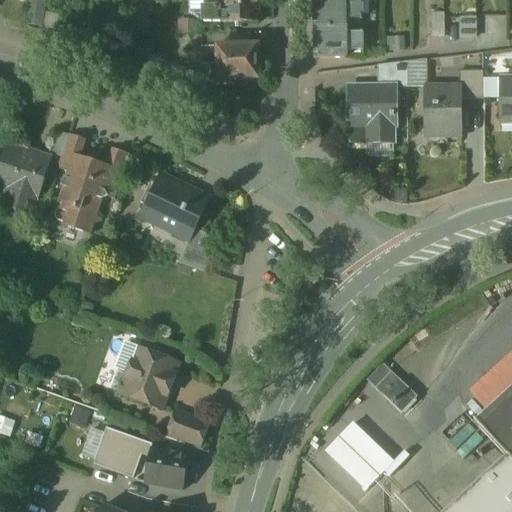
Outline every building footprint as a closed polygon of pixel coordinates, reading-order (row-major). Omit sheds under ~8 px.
[(224,0),(205,0),(206,25),(225,25),(224,0)] [(258,0),(224,0),(225,25),(258,25),(258,0)] [(345,21),(344,0),(313,0),(314,29),(345,28),(345,21)] [(357,0),(344,0),(345,21),(362,20),(361,5),(358,5),(357,0)] [(445,38),(445,15),(432,15),(433,38),(445,38)] [(485,16),(485,37),(510,37),(510,16),(485,16)] [(477,19),(465,19),(465,39),(477,39),(477,19)] [(345,36),(345,28),(314,29),(315,59),(346,58),(345,36)] [(362,35),(345,36),(346,58),(362,57),(362,35)] [(259,47),(217,47),(218,82),(259,82),(259,47)] [(379,67),(379,88),(351,88),(351,124),(373,123),(373,144),(394,143),(394,123),(396,123),(396,88),(408,88),(408,63),(379,67)] [(485,74),(462,74),(462,91),(463,91),(463,101),(485,101),(485,74)] [(462,91),(427,91),(427,132),(443,132),(443,138),(463,137),(463,101),(463,91),(462,91)] [(373,144),(373,123),(351,124),(351,128),(353,128),(353,144),(373,144)] [(69,137),(58,133),(51,156),(63,159),(69,137)] [(95,169),(91,167),(88,161),(81,159),(87,142),(70,137),(63,159),(59,171),(71,175),(69,180),(63,183),(66,188),(59,211),(68,214),(64,228),(91,236),(94,226),(100,223),(97,217),(102,201),(114,200),(128,156),(113,151),(107,168),(101,165),(95,169)] [(31,157),(9,149),(1,174),(0,173),(0,188),(19,194),(13,212),(34,218),(40,201),(41,201),(53,162),(31,155),(31,157)] [(210,201),(161,177),(144,211),(177,226),(173,234),(190,242),(195,231),(210,201)] [(190,242),(179,265),(205,273),(220,243),(195,231),(190,242)] [(176,266),(142,255),(138,267),(172,278),(176,266)] [(207,294),(168,283),(158,317),(173,322),(174,318),(198,325),(207,294)] [(177,365),(139,352),(135,365),(133,364),(122,394),(122,395),(162,410),(167,397),(169,397),(176,377),(173,376),(177,365)] [(401,382),(384,365),(368,381),(384,398),(401,382)] [(128,376),(119,373),(113,391),(122,394),(128,376)] [(418,399),(401,382),(384,398),(402,415),(418,399)] [(511,387),(473,422),(505,458),(506,457),(511,463),(511,387)] [(399,450),(349,400),(333,417),(383,466),(399,450)] [(210,425),(176,413),(167,439),(201,451),(210,425)] [(0,418),(0,431),(12,435),(16,423),(0,418)] [(388,480),(337,425),(319,441),(371,496),(388,480)] [(153,446),(107,430),(94,466),(134,480),(142,457),(150,458),(152,451),(153,446)] [(188,458),(152,451),(150,458),(146,486),(183,491),(188,458)] [(505,458),(447,511),(511,511),(511,463),(506,457),(505,458)]
